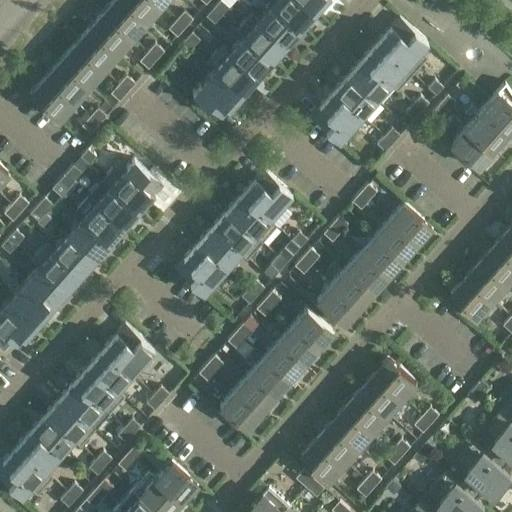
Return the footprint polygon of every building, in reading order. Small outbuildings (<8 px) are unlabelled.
[(144,18),(123,0),(111,0),(103,9),(130,34),(144,18)] [(158,2),(155,0),(123,0),(144,18),(158,2)] [(223,0),(219,0),(214,6),(221,13),(229,5),(223,0)] [(301,26),(315,10),(303,0),(270,0),(272,1),(301,26)] [(323,0),(303,0),(315,10),(323,0)] [(301,26),(272,1),(258,17),(286,42),(301,26)] [(214,21),(221,13),(214,6),(206,14),(214,21)] [(130,34),(103,9),(89,25),(116,49),(130,34)] [(185,25),(193,16),(184,9),(176,18),(185,25)] [(272,58),(286,42),(258,17),(251,11),(236,27),(243,33),(272,58)] [(177,34),(185,25),(176,18),(168,27),(177,34)] [(427,55),(420,48),(428,39),(413,27),(406,35),(391,23),(376,40),(412,71),(427,55)] [(116,49),(89,25),(75,40),(102,65),(116,49)] [(200,37),(191,30),(184,38),(192,45),(200,37)] [(272,58),(243,33),(230,48),(223,42),(222,43),(257,75),(272,58)] [(185,54),(192,45),(184,38),(176,46),(185,54)] [(102,65),(75,40),(62,56),(88,80),(102,65)] [(412,71),(376,40),(362,56),(398,87),(412,71)] [(156,57),(164,48),(155,41),(147,50),(156,57)] [(243,91),(257,75),(222,43),(208,59),(243,91)] [(148,66),(156,57),(147,50),(139,59),(148,66)] [(88,80),(62,56),(48,72),(75,96),(88,80)] [(398,87),(362,56),(348,72),(376,97),(389,82),(397,89),(398,87)] [(220,117),(243,91),(208,59),(207,60),(214,66),(192,91),(220,117)] [(75,96),(48,72),(33,88),(40,94),(37,98),(57,115),(75,96)] [(376,97),(348,72),(333,88),(362,113),(376,97)] [(127,90),(135,81),(127,73),(119,82),(127,90)] [(472,81),(463,73),(455,82),(464,90),(472,81)] [(435,77),(427,85),(436,92),(443,84),(435,77)] [(511,90),(505,79),(482,105),(509,129),(511,125),(511,90)] [(119,99),(127,90),(119,82),(111,91),(119,99)] [(338,139),(362,113),(333,88),(318,105),(332,118),(324,127),(338,139)] [(448,109),(456,100),(447,92),(439,101),(448,109)] [(420,93),(413,101),(421,108),(428,101),(420,93)] [(413,117),(421,108),(413,101),(405,110),(413,117)] [(439,101),(431,110),(439,118),(448,109),(439,101)] [(495,145),(509,129),(482,105),(468,121),(495,145)] [(98,122),(106,113),(98,106),(90,114),(98,122)] [(90,131),(98,122),(90,114),(82,123),(90,131)] [(480,161),(495,145),(468,121),(450,141),(470,158),(473,155),(480,161)] [(391,125),(384,133),(392,141),(399,133),(391,125)] [(385,149),(392,141),(384,133),(376,142),(385,149)] [(87,146),(80,154),(88,162),(96,154),(87,146)] [(119,159),(109,169),(103,176),(139,207),(162,182),(134,156),(126,165),(119,159)] [(73,162),(65,171),(74,178),(81,170),(73,162)] [(292,191),(263,166),(240,192),(276,224),(277,223),(270,216),(292,191)] [(66,186),(74,178),(65,171),(58,179),(66,186)] [(139,207),(103,176),(89,192),(96,198),(124,223),(139,207)] [(368,198),(376,189),(367,181),(359,190),(368,198)] [(359,190),(351,198),(360,206),(368,198),(359,190)] [(20,209),(28,200),(19,192),(11,201),(20,209)] [(276,224),(240,192),(226,208),(262,240),(276,224)] [(44,195),(37,203),(45,210),(52,202),(44,195)] [(110,240),(124,223),(96,198),(82,214),(110,240)] [(404,199),(386,218),(413,242),(428,226),(421,220),(424,216),(404,199)] [(12,218),(20,209),(11,201),(3,210),(12,218)] [(38,219),(45,210),(37,203),(29,211),(38,219)] [(226,208),(212,224),(247,256),(262,240),(226,208)] [(340,230),(348,221),(339,213),(331,222),(340,230)] [(96,256),(110,240),(82,214),(67,230),(96,256)] [(399,258),(413,242),(386,218),(372,234),(399,258)] [(331,222),(323,231),(331,239),(340,230),(331,222)] [(212,224),(197,240),(226,266),(239,251),(246,257),(247,256),(212,224)] [(16,227),(9,235),(18,243),(25,234),(16,227)] [(511,229),(509,227),(496,242),(511,256),(511,229)] [(307,236),(299,229),(291,237),(300,245),(307,236)] [(81,272),(96,256),(67,230),(54,245),(47,239),(46,240),(81,272)] [(385,273),(399,258),(372,234),(358,249),(385,273)] [(10,251),(18,243),(9,235),(1,243),(10,251)] [(67,288),(80,273),(81,272),(46,240),(31,256),(67,288)] [(203,292),(226,266),(197,240),(182,257),(196,270),(188,279),(203,292)] [(511,274),(511,256),(496,242),(483,257),(508,279),(511,274)] [(311,262),(319,253),(310,245),(302,254),(311,262)] [(284,246),(277,254),(285,261),(292,253),(284,246)] [(372,289),(385,273),(358,249),(345,265),(372,289)] [(278,269),(285,261),(277,254),(270,262),(278,269)] [(302,254),(294,263),(303,271),(311,262),(302,254)] [(53,304),(67,288),(31,256),(31,257),(38,263),(24,279),(53,304)] [(508,279),(483,257),(469,272),(495,294),(508,279)] [(358,304),(372,289),(345,265),(331,280),(358,304)] [(495,294),(469,272),(455,288),(462,294),(459,297),(477,313),(495,294)] [(256,293),(264,285),(255,277),(248,286),(256,293)] [(38,320),(53,304),(24,279),(10,295),(38,320)] [(343,321),(358,304),(331,280),(316,296),(343,321)] [(249,301),(256,293),(248,286),(241,294),(249,301)] [(272,305),(280,296),(271,288),(264,297),(272,305)] [(0,332),(15,346),(32,327),(38,320),(10,295),(0,305),(0,332)] [(264,297),(256,306),(264,314),(272,305),(264,297)] [(307,305),(292,321),(317,344),(332,327),(307,305)] [(511,330),(511,314),(503,323),(511,330)] [(252,328),(243,320),(235,329),(244,337),(252,328)] [(154,346),(125,321),(102,347),(131,372),(154,346)] [(303,359),(317,344),(292,321),(278,337),(303,359)] [(235,329),(227,338),(236,346),(244,337),(235,329)] [(289,375),(303,359),(278,337),(264,352),(289,375)] [(102,347),(88,363),(123,395),(124,394),(117,387),(131,372),(102,347)] [(223,360),(214,352),(206,361),(215,369),(223,360)] [(276,390),(289,375),(264,352),(250,368),(276,390)] [(387,357),(373,374),(400,398),(417,378),(398,360),(394,364),(387,357)] [(207,378),(215,369),(206,361),(198,370),(207,378)] [(123,395),(88,363),(74,379),(109,411),(123,395)] [(262,406),(276,390),(250,368),(237,383),(262,406)] [(400,398),(373,374),(359,389),(386,413),(400,398)] [(482,394),(489,386),(481,378),(474,387),(482,394)] [(109,411),(74,379),(59,395),(95,427),(109,411)] [(247,422),(262,406),(237,383),(219,403),(237,419),(240,416),(247,422)] [(161,399),(169,391),(160,384),(153,392),(161,399)] [(475,402),(482,394),(474,387),(466,395),(475,402)] [(386,413),(359,389),(345,405),(372,429),(386,413)] [(153,392),(146,400),(154,408),(161,399),(153,392)] [(95,427),(59,395),(45,411),(80,443),(95,427)] [(432,421),(440,412),(431,404),(423,413),(432,421)] [(372,429),(345,405),(331,420),(358,444),(372,429)] [(511,419),(500,408),(484,427),(496,437),(485,450),(503,466),(511,456),(511,419)] [(80,443),(45,411),(30,427),(59,453),(72,438),(80,444),(80,443)] [(424,430),(432,421),(423,413),(415,422),(424,430)] [(132,416),(124,424),(132,432),(140,423),(132,416)] [(358,444),(331,420),(317,436),(345,460),(358,444)] [(125,440),(132,432),(124,424),(117,432),(125,440)] [(59,453),(30,427),(16,443),(44,469),(52,475),(52,474),(45,468),(59,453)] [(345,460),(317,436),(303,452),(330,476),(345,460)] [(403,453),(411,445),(402,437),(394,445),(403,453)] [(428,439),(421,447),(428,454),(436,446),(428,439)] [(511,473),(503,466),(485,450),(473,439),(457,457),(469,468),(458,480),(476,496),(487,484),(498,494),(499,492),(497,490),(511,474),(511,473)] [(136,440),(127,450),(135,458),(145,448),(136,440)] [(52,475),(44,469),(16,443),(1,460),(15,473),(7,482),(21,494),(29,486),(36,492),(52,475)] [(395,462),(403,453),(394,445),(386,454),(395,462)] [(421,462),(428,454),(421,447),(413,455),(421,462)] [(103,449),(96,457),(104,464),(111,456),(103,449)] [(126,469),(135,458),(127,450),(117,461),(126,469)] [(164,451),(147,469),(179,498),(193,483),(186,477),(189,473),(164,451)] [(97,472),(104,464),(96,457),(89,465),(97,472)] [(306,485),(314,476),(304,467),(296,476),(306,485)] [(158,511),(167,511),(177,501),(179,498),(147,469),(131,487),(158,511)] [(374,486),(382,477),(373,469),(365,478),(374,486)] [(476,496),(458,480),(446,470),(430,488),(442,498),(431,511),(478,511),(485,504),(476,496)] [(104,476),(94,486),(103,494),(113,484),(104,476)] [(317,495),(325,486),(314,476),(306,485),(317,495)] [(366,495),(374,486),(365,478),(357,487),(366,495)] [(387,486),(395,493),(402,485),(394,478),(387,486)] [(74,480),(66,489),(75,496),(82,488),(74,480)] [(282,511),(291,503),(269,484),(252,504),(254,506),(249,511),(282,511)] [(94,505),(103,494),(94,486),(85,497),(94,505)] [(122,511),(158,511),(131,487),(115,505),(122,511)] [(68,504),(75,496),(66,489),(59,497),(68,504)] [(332,508),(336,511),(346,511),(350,508),(340,499),(332,508)] [(431,511),(419,500),(407,511),(431,511)] [(300,511),(291,503),(282,511),(300,511)]
